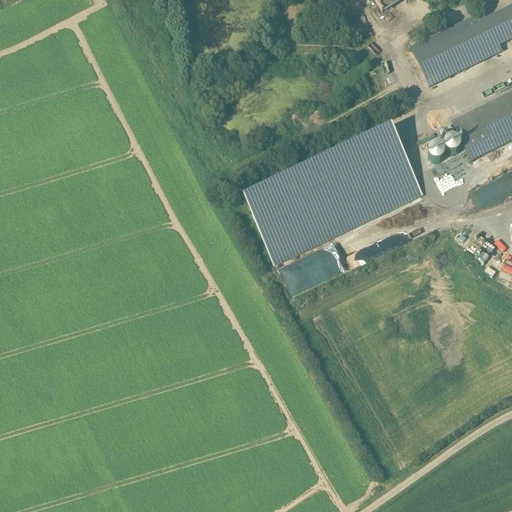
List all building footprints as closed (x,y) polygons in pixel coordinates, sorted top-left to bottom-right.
[(370,0),(381,16),(405,0),(370,0)] [(482,14),(409,51),(429,91),(502,54),(499,49),(511,42),(511,7),(485,21),(482,14)] [(511,95),(452,126),(471,164),(511,144),(511,95)] [(389,132),(241,204),(273,270),(421,198),(389,132)] [(422,204),(414,208),(423,208),(417,211),(417,217),(411,216),(411,222),(407,222),(407,227),(406,225),(405,236),(410,235),(412,240),(409,239),(410,242),(447,227),(447,221),(442,209),(442,210),(438,200),(435,200),(424,205),(422,204)] [(327,251),(278,271),(290,299),(347,276),(342,266),(336,268),(333,262),(334,262),(331,253),(328,254),(327,251)]
